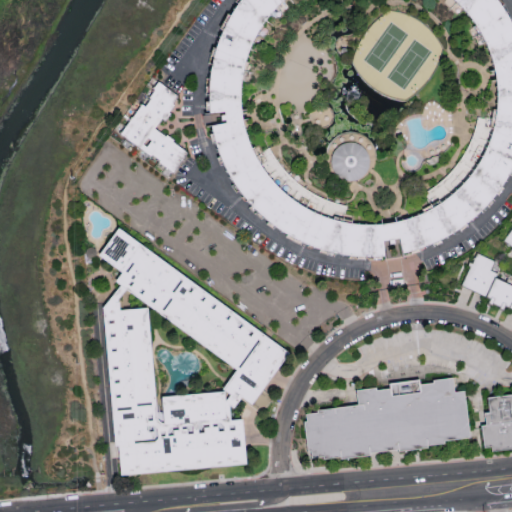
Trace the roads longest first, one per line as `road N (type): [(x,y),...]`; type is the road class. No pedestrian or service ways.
road 1 (residential): [(511,354),(463,325),(415,318),(383,321),(341,340),(292,392),(278,432),(280,488)]
road 2 (secondary): [(511,467),(280,488)]
road 3 (residential): [(116,505),(98,307)]
road 4 (secondary): [(302,511),(495,493)]
